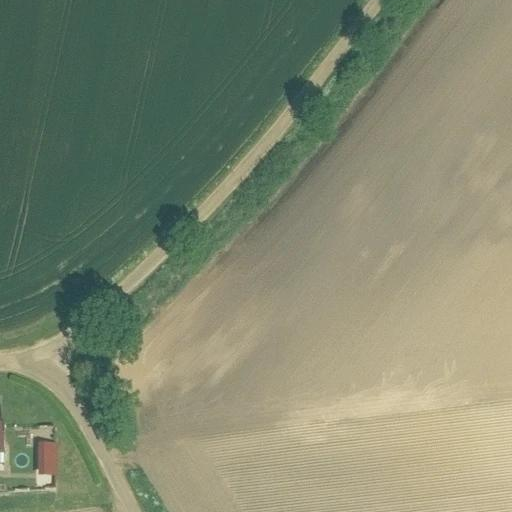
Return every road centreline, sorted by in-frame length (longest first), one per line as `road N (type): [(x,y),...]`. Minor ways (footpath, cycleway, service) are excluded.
road 1 (unclassified): [(39,352),(190,238),(373,0)]
road 2 (unclassified): [(124,511),(39,352)]
